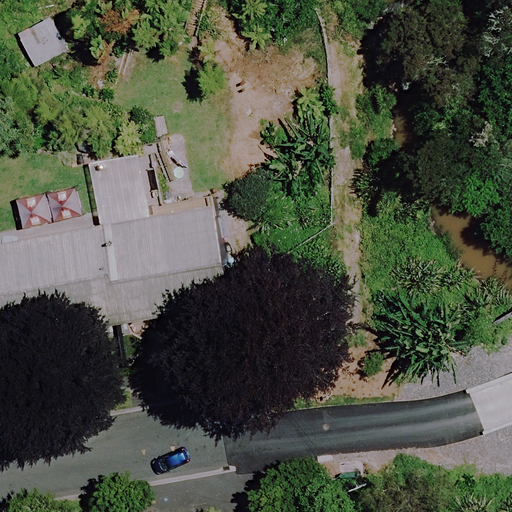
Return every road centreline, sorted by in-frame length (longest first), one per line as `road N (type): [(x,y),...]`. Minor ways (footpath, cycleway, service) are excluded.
road 1 (residential): [(0,474),(288,422)]
road 2 (track): [(288,422),(421,424),(511,408)]
